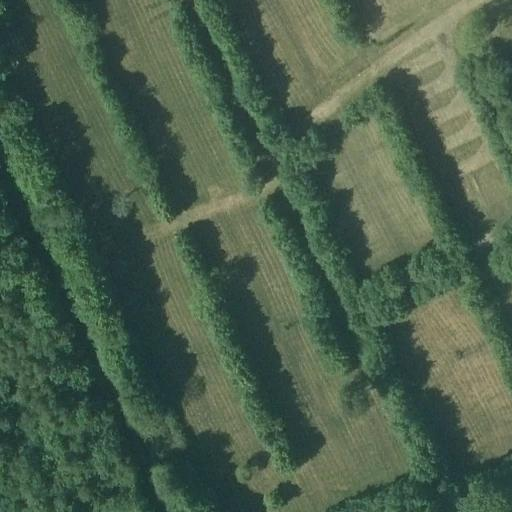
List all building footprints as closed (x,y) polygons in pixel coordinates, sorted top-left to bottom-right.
[(264,0),(246,0),(230,8),(247,40),(277,24),(264,0)] [(340,0),(327,0),(305,10),(311,23),(345,8),(340,0)] [(379,2),(379,22),(401,22),(401,2),(379,2)] [(511,2),(494,11),(507,40),(511,37),(511,2)] [(348,23),(336,28),(342,41),(354,36),(348,23)] [(357,35),(324,51),(329,63),(363,47),(357,35)] [(135,37),(107,47),(121,88),(150,78),(135,37)] [(266,82),(296,61),(286,48),(257,70),(266,82)] [(37,50),(0,62),(0,78),(42,64),(37,50)] [(97,103),(112,96),(93,58),(79,66),(97,103)] [(147,131),(151,141),(181,128),(177,118),(147,131)] [(193,140),(157,149),(161,164),(197,154),(193,140)] [(210,177),(172,188),(177,204),(215,193),(210,177)] [(157,260),(185,249),(180,236),(152,247),(157,260)] [(264,264),(299,255),(296,241),(260,250),(264,264)] [(221,295),(248,287),(239,257),(212,265),(221,295)] [(168,300),(209,284),(204,271),(163,287),(168,300)] [(221,307),(178,322),(183,338),(227,322),(221,307)] [(204,374),(237,358),(230,344),(197,361),(204,374)] [(217,408),(260,394),(256,381),(213,395),(217,408)] [(242,447),(276,433),(270,420),(236,434),(242,447)] [(262,483),(291,470),(286,458),(256,470),(262,483)] [(304,496),(276,506),(277,511),(300,511),(309,509),(304,496)]
